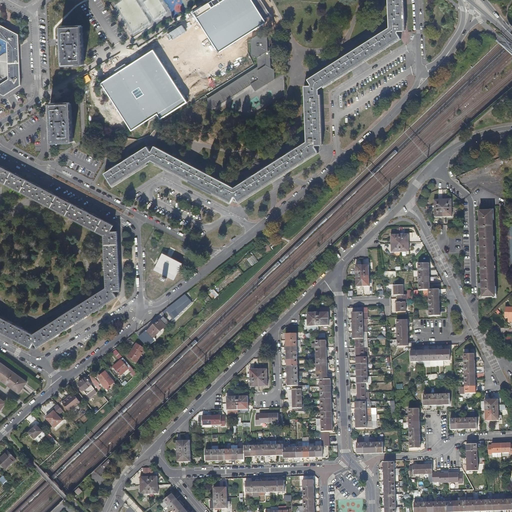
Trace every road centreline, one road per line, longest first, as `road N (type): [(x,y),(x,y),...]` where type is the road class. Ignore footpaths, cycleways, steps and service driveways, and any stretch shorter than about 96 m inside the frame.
road 1 (residential): [(150,451),(334,272)]
road 2 (residential): [(413,93),(220,258)]
road 3 (residential): [(140,306),(133,326),(0,436)]
road 4 (residential): [(431,167),(469,201),(473,296),(464,306)]
road 5 (residential): [(0,123),(37,99),(35,25),(4,0)]
road 6 (residential): [(348,459),(339,303)]
road 7 (residential): [(170,474),(324,466)]
road 8 (residential): [(402,203),(419,218),(464,306)]
